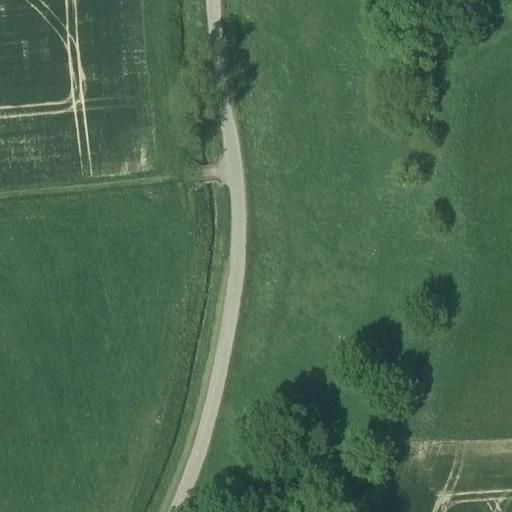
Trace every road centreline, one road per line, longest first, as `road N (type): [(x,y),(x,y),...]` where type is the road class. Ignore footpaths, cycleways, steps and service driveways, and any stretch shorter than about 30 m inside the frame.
road 1 (track): [(185,511),(204,465),(236,219),(210,0)]
road 2 (track): [(0,192),(233,170)]
